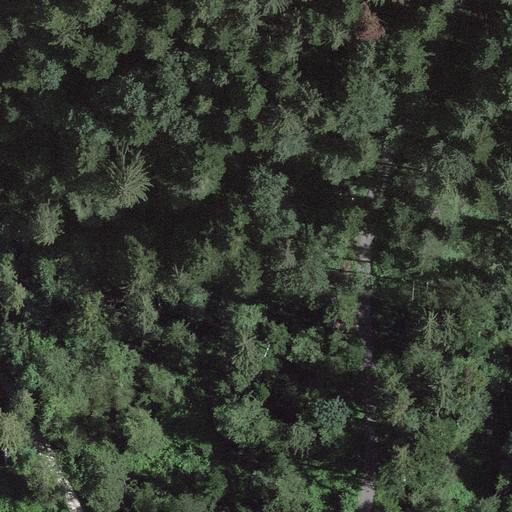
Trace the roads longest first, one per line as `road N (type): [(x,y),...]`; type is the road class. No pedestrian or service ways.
road 1 (track): [(361,511),(371,219),(404,44),(431,0)]
road 2 (track): [(75,511),(0,368)]
